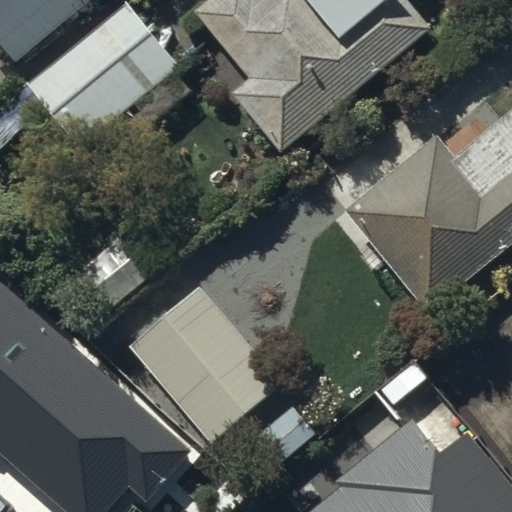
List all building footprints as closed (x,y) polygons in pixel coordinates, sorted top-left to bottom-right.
[(0,0),(0,39),(26,73),(108,9),(112,15),(130,0),(0,0)] [(259,0),(230,0),(204,21),(260,91),(242,105),(290,164),(442,42),(407,0),(265,0),(262,3),(259,0)] [(133,4),(29,85),(80,150),(184,69),(133,4)] [(442,135),(346,210),(429,316),(511,251),(511,119),(461,159),(442,135)] [(155,278),(118,235),(66,280),(102,322),(155,278)] [(284,395),(198,290),(132,344),(218,449),(284,395)] [(451,465),(422,428),(342,492),(347,498),(329,511),(511,511),(511,493),(474,447),(451,465)]
